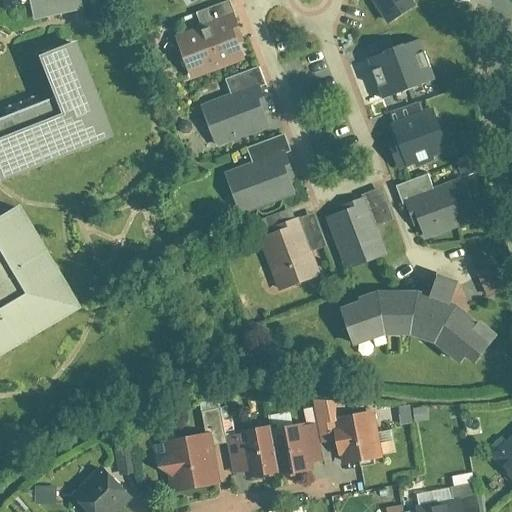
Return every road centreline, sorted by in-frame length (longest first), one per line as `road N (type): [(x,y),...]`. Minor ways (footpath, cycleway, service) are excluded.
road 1 (residential): [(311,0),(369,150),(362,176),(335,186),(317,176),(256,11),(262,0)]
road 2 (residential): [(481,0),(494,120),(511,192)]
